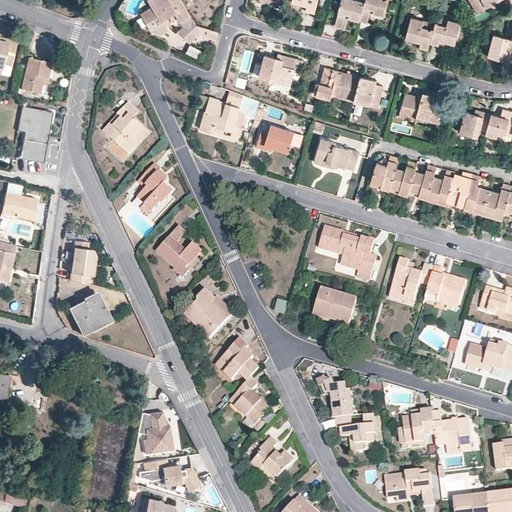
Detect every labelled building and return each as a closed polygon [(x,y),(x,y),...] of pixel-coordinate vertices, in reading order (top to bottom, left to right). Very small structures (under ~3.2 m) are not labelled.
[(150,0),(155,7),(142,15),(150,27),(148,29),(147,29),(147,30),(148,30),(161,35),(168,31),(163,22),(167,19),(175,14),(181,23),(183,22),(191,16),(181,0),(150,0)] [(317,0),(292,0),(292,1),(307,5),(306,9),(314,11),(317,0)] [(359,21),(364,1),(358,0),(341,0),(335,26),(342,28),(345,17),(359,21)] [(364,0),(364,1),(359,21),(368,22),(370,12),(383,15),(387,0),(364,0)] [(469,0),(477,13),(498,0),(469,0)] [(191,16),(183,22),(185,26),(183,28),(179,33),(190,43),(198,34),(196,24),(191,16)] [(448,19),(436,16),(435,22),(447,25),(448,19)] [(422,26),(424,20),(412,17),(406,38),(421,42),(419,46),(428,48),(430,42),(433,28),(422,26)] [(460,22),(448,19),(447,25),(435,22),(433,28),(430,42),(438,44),(439,40),(455,43),(460,22)] [(433,28),(435,22),(424,20),(422,26),(433,28)] [(217,31),(196,24),(198,34),(216,39),(217,31)] [(511,39),(494,34),(488,56),(508,61),(511,48),(511,39)] [(0,73),(8,76),(16,44),(0,40),(0,73)] [(187,54),(200,60),(204,52),(191,46),(187,54)] [(277,58),(265,54),(259,77),(291,85),(295,68),(300,70),(303,59),(285,54),(284,59),(277,58)] [(52,62),(28,57),(21,88),(41,93),(43,85),(47,86),(49,80),(48,80),(52,62)] [(351,73),(347,72),(332,68),(328,86),(333,87),(331,95),(354,101),(360,75),(352,73),(351,73)] [(360,75),(354,101),(378,107),(383,85),(375,83),(376,79),(360,75)] [(406,92),(398,116),(416,121),(417,117),(439,123),(442,111),(435,109),(439,97),(417,91),(416,95),(406,92)] [(199,128),(210,131),(212,125),(224,129),(232,131),(230,137),(238,139),(245,115),(239,113),(240,108),(238,107),(241,99),(228,95),(226,102),(209,97),(205,111),(204,111),(199,128)] [(129,154),(136,147),(131,142),(144,127),(133,117),(138,111),(128,102),(103,131),(129,154)] [(53,113),(22,108),(18,132),(25,134),(21,160),(45,164),(48,144),(43,143),(45,135),(49,136),(53,113)] [(503,109),(501,116),(510,118),(511,111),(503,109)] [(511,110),(511,111),(510,118),(501,116),(491,113),(486,131),(486,133),(497,136),(498,132),(511,135),(511,110)] [(491,113),(486,111),(484,116),(475,114),(465,111),(460,131),(479,137),(481,129),(486,131),(491,113)] [(212,125),(210,131),(222,135),(224,129),(212,125)] [(290,144),(294,132),(271,125),(269,131),(261,129),(256,145),(270,150),(271,147),(287,152),(290,144)] [(149,132),(144,127),(131,142),(136,147),(149,132)] [(303,135),(294,132),(290,144),(300,146),(303,135)] [(321,138),(314,161),(335,167),(336,164),(353,169),(359,151),(335,144),(336,142),(321,138)] [(376,161),(371,180),(381,183),(380,187),(388,190),(390,187),(396,166),(399,157),(390,155),(387,164),(376,161)] [(409,190),(419,193),(425,173),(415,170),(417,162),(409,160),(405,169),(396,166),(390,187),(399,189),(398,193),(407,195),(409,190)] [(158,172),(160,169),(161,168),(156,163),(139,181),(146,188),(137,197),(145,204),(141,209),(148,216),(161,202),(162,203),(173,191),(164,184),(167,181),(165,179),(158,172)] [(425,173),(419,193),(418,196),(445,204),(446,202),(454,172),(455,171),(446,169),(443,178),(434,175),(437,166),(428,163),(425,173)] [(167,176),(160,169),(158,172),(165,179),(167,176)] [(464,170),(462,173),(462,174),(454,172),(446,202),(465,208),(475,174),(464,170)] [(481,175),(475,174),(465,208),(464,208),(486,215),(494,190),(478,185),(481,175)] [(511,184),(504,182),(501,190),(500,192),(494,190),(486,215),(501,220),(505,210),(511,190),(511,186),(511,184)] [(20,195),(22,186),(8,183),(6,192),(20,195)] [(33,219),(37,199),(20,195),(6,192),(1,212),(33,219)] [(186,268),(196,257),(202,251),(193,242),(186,250),(177,241),(185,232),(179,226),(156,251),(175,268),(174,270),(182,278),(189,271),(186,268)] [(344,234),(344,232),(325,226),(318,249),(343,255),(340,265),(359,271),(357,277),(369,281),(377,255),(371,253),(374,240),(362,237),(361,239),(344,234)] [(0,279),(8,281),(16,245),(0,240),(0,279)] [(94,257),(91,251),(88,251),(89,244),(75,242),(73,263),(93,266),(94,257)] [(199,261),(196,257),(186,268),(189,271),(199,261)] [(422,272),(412,270),(407,268),(409,262),(409,261),(400,259),(390,292),(404,296),(408,282),(418,286),(419,282),(428,285),(433,266),(425,263),(422,272)] [(93,266),(73,263),(71,280),(87,284),(88,275),(92,276),(93,266)] [(443,268),(434,265),(433,266),(428,285),(425,298),(437,302),(438,298),(459,304),(466,280),(445,273),(444,276),(441,275),(442,273),(443,268)] [(404,296),(390,292),(389,297),(412,304),(418,286),(408,282),(404,296)] [(511,288),(506,287),(505,291),(504,295),(493,292),(494,288),(486,285),(479,310),(486,312),(487,310),(496,313),(497,310),(511,314),(511,288)] [(207,287),(205,289),(215,298),(214,300),(230,316),(233,312),(207,287)] [(321,287),(313,314),(349,325),(357,298),(321,287)] [(215,298),(205,289),(197,298),(198,300),(184,315),(210,339),(230,316),(214,300),(215,298)] [(98,291),(95,292),(107,317),(89,326),(92,331),(92,333),(113,322),(98,291)] [(107,317),(95,292),(83,298),(85,300),(68,308),(83,335),(92,331),(89,326),(107,317)] [(277,298),(274,311),(284,314),(287,301),(277,298)] [(457,309),(459,304),(438,298),(437,302),(437,303),(457,309)] [(455,351),(458,338),(450,336),(447,349),(455,351)] [(247,381),(251,376),(259,367),(251,360),(254,356),(246,348),(249,345),(240,337),(216,365),(232,380),(238,373),(247,381)] [(511,364),(511,346),(499,343),(498,345),(489,343),(488,347),(471,343),(465,365),(491,372),(493,368),(510,373),(511,364)] [(0,372),(0,411),(3,412),(11,375),(0,372)] [(354,416),(351,390),(347,391),(346,384),(336,384),(335,379),(328,381),(326,375),(319,377),(323,394),(329,392),(332,392),(334,418),(336,418),(350,416),(354,416)] [(251,376),(247,381),(230,401),(248,418),(255,424),(270,407),(260,398),(252,391),(259,383),(251,376)] [(359,415),(357,390),(351,390),(354,416),(359,415)] [(262,396),(260,398),(270,407),(273,405),(262,396)] [(435,435),(432,411),(432,408),(411,410),(412,415),(402,416),(403,427),(405,442),(405,443),(425,441),(424,436),(435,435)] [(458,419),(452,420),(442,421),(440,410),(432,411),(435,435),(436,446),(446,445),(447,454),(473,451),(468,418),(458,419)] [(150,413),(143,411),(139,432),(147,433),(148,438),(145,439),(146,452),(174,448),(170,424),(169,424),(165,425),(163,413),(163,411),(150,413)] [(374,414),(363,415),(363,425),(352,425),(350,416),(336,418),(337,428),(340,428),(341,436),(349,435),(353,435),(356,452),(366,450),(365,443),(374,441),(374,433),(376,433),(374,414)] [(251,428),(255,424),(248,418),(244,422),(251,428)] [(271,436),(260,448),(262,450),(250,463),(260,470),(265,465),(277,477),(294,459),(284,451),(280,455),(276,451),(277,450),(273,447),(277,442),(271,436)] [(511,439),(502,440),(502,444),(503,444),(504,448),(511,447),(511,439)] [(503,444),(502,444),(493,445),(495,470),(506,469),(506,470),(511,469),(511,447),(504,448),(503,444)] [(189,485),(199,480),(192,467),(180,469),(179,464),(168,466),(167,458),(144,462),(146,469),(139,470),(138,476),(149,478),(164,476),(165,481),(185,478),(189,485)] [(133,483),(137,463),(131,462),(127,481),(133,483)] [(420,475),(420,470),(420,469),(405,471),(405,473),(385,475),(387,498),(396,498),(397,502),(409,500),(408,496),(408,492),(422,491),(422,495),(424,506),(434,505),(430,474),(427,474),(420,475)] [(133,483),(127,481),(125,489),(136,491),(137,487),(137,484),(133,483)] [(25,506),(28,490),(7,485),(4,501),(4,502),(25,506)] [(489,511),(504,511),(511,511),(511,487),(487,491),(489,511)] [(489,511),(487,491),(453,495),(454,511),(489,511)] [(305,511),(301,508),(307,502),(307,501),(299,495),(283,511),(305,511)] [(143,497),(142,497),(139,511),(140,511),(144,511),(147,498),(143,497)] [(162,501),(147,498),(144,511),(171,511),(173,505),(162,502),(162,501)] [(317,511),(307,502),(301,508),(305,511),(317,511)]
